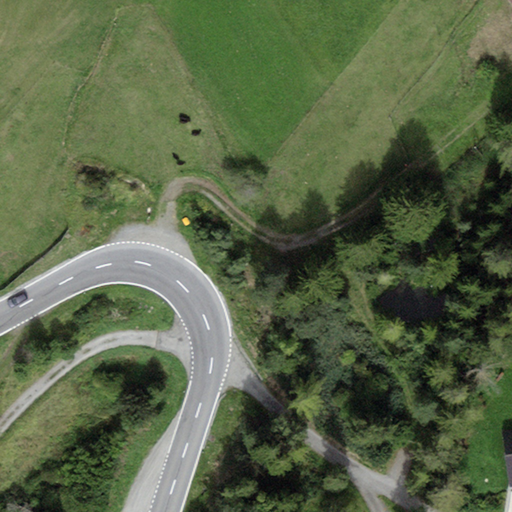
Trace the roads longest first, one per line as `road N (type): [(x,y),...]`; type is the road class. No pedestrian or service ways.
road 1 (track): [(425,511),(302,432),(212,345),(110,340),(63,369),(0,427)]
road 2 (track): [(149,265),(178,187),(197,185),(277,240),(317,234),(377,197),(511,81)]
road 3 (primary): [(0,317),(65,281),(125,262),(164,271),(187,291),(205,319),(212,358),(165,511)]
